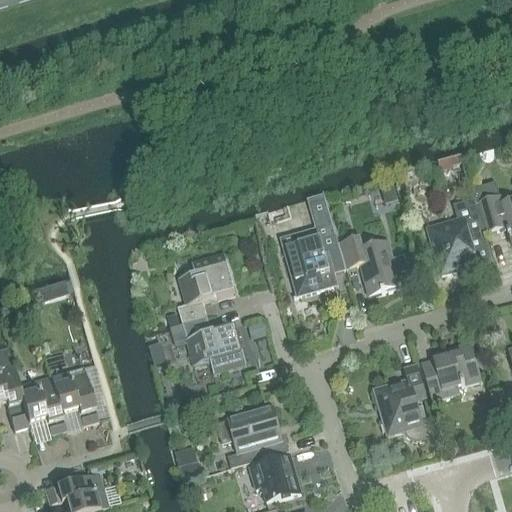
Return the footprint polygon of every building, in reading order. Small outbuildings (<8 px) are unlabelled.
[(495,186),(472,192),(475,203),(485,237),(508,231),(511,246),(511,205),(502,208),(495,186)] [(459,223),(427,232),(441,278),(477,268),(471,244),(486,240),(485,237),(475,203),(455,209),(459,223)] [(310,211),(312,220),(324,217),(322,208),(310,211)] [(335,238),(284,252),(291,277),(299,275),(305,298),(334,290),(330,278),(346,273),(338,247),(335,238)] [(360,241),(338,247),(346,273),(361,269),(369,298),(381,295),(382,297),(385,296),(385,294),(388,293),(388,295),(413,288),(404,259),(393,262),(388,245),(363,252),(360,241)] [(187,309),(178,311),(179,316),(182,328),(207,321),(203,305),(236,296),(225,258),(192,267),(195,278),(179,283),(187,309)] [(182,328),(171,331),(177,351),(188,348),(195,371),(210,366),(214,377),(247,368),(236,330),(212,336),(207,321),(182,328)] [(439,363),(422,368),(432,404),(459,397),(457,391),(481,384),(470,348),(438,357),(439,363)] [(0,409),(5,408),(13,435),(29,431),(28,427),(17,391),(18,391),(10,365),(7,353),(0,354),(0,409)] [(387,440),(405,435),(407,439),(410,442),(413,444),(417,444),(421,444),(434,440),(430,424),(421,426),(415,405),(427,401),(417,369),(405,373),(408,384),(374,394),(387,440)] [(81,373),(48,382),(59,419),(74,414),(79,431),(96,427),(81,373)] [(18,391),(17,391),(28,427),(43,423),(48,441),(65,436),(59,419),(48,382),(18,391)] [(234,445),(238,458),(228,461),(231,472),(260,464),(289,456),(286,443),(282,444),(272,411),(228,423),(216,427),(222,449),(234,445)] [(250,471),(256,494),(262,492),(267,508),(301,497),(296,480),(295,481),(289,460),(250,471)] [(48,510),(65,505),(66,511),(107,511),(97,479),(44,495),(48,510)]
